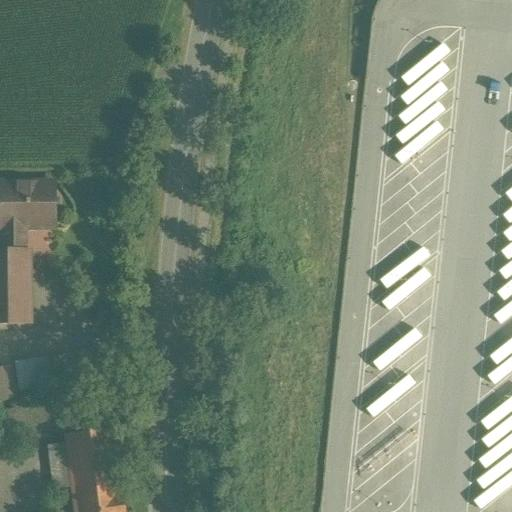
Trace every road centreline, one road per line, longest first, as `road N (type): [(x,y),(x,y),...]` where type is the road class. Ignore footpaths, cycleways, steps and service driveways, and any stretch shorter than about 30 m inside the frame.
road 1 (primary): [(167,511),(178,234),(212,0)]
road 2 (unknown): [(172,324),(0,333)]
